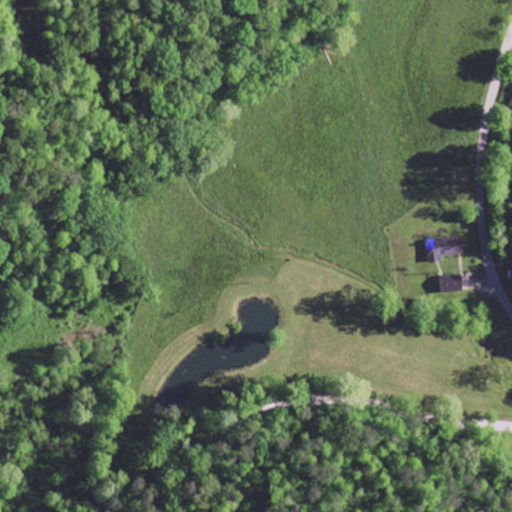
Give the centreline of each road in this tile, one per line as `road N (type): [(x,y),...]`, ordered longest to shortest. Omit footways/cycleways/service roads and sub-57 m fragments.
road 1 (residential): [(511,424),(439,421),(328,401),(281,406),(89,511)]
road 2 (residential): [(511,305),(492,265),(481,179),(511,32)]
